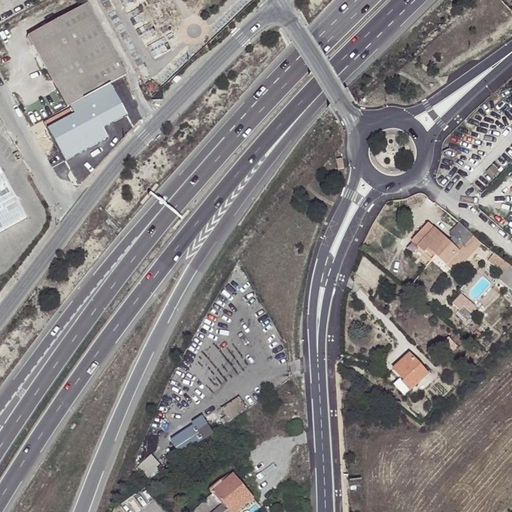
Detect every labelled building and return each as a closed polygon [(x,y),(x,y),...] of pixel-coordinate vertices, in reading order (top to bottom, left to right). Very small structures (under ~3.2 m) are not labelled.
[(107,85),(125,75),(86,4),(27,36),(66,107),(67,107),(107,85)] [(107,85),(67,107),(72,116),(46,131),(58,153),(96,133),(98,128),(99,122),(98,120),(101,118),(106,127),(125,117),(107,85)] [(101,134),(98,128),(96,133),(58,153),(60,156),(101,134)] [(482,171),(478,175),(487,184),(490,180),(482,171)] [(0,233),(25,220),(0,172),(0,233)] [(411,242),(417,248),(434,229),(428,223),(411,242)] [(481,244),(458,223),(449,232),(453,236),(461,243),(472,254),(481,244)] [(456,248),(449,242),(434,229),(417,248),(431,261),(436,257),(451,271),(464,256),(456,248)] [(461,243),(453,236),(449,242),(456,248),(461,243)] [(472,254),(461,243),(456,248),(464,256),(451,271),(454,273),(472,254)] [(511,267),(509,266),(499,279),(511,290),(511,267)] [(464,306),(457,312),(465,321),(472,315),(464,306)] [(438,348),(446,357),(457,347),(449,338),(438,348)] [(403,381),(402,382),(409,391),(411,389),(427,374),(409,355),(393,369),(403,381)] [(409,391),(402,382),(399,379),(393,385),(403,396),(409,391)] [(242,397),(224,410),(232,421),(250,409),(242,397)] [(203,432),(207,439),(212,435),(222,427),(217,421),(203,432)] [(158,455),(144,468),(156,481),(170,468),(158,455)] [(235,511),(252,498),(234,475),(231,478),(229,475),(209,492),(211,495),(192,511),(235,511)]
